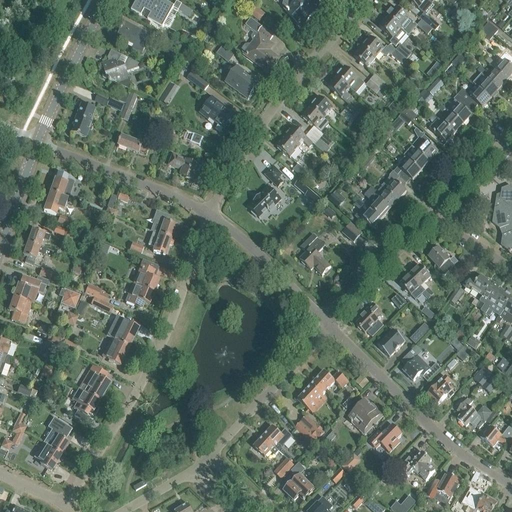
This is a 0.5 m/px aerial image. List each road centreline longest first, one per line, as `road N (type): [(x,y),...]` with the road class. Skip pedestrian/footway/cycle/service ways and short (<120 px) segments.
road 1 (residential): [(66,506),(171,323),(185,248),(206,208)]
road 2 (residential): [(206,208),(274,105),(363,0)]
road 3 (residential): [(511,486),(428,431),(327,327)]
road 4 (residential): [(206,208),(35,143)]
road 5 (residential): [(214,459),(327,327)]
road 6 (residential): [(327,327),(206,208)]
road 7 (tertiary): [(35,143),(108,0)]
road 8 (residential): [(327,327),(432,222)]
